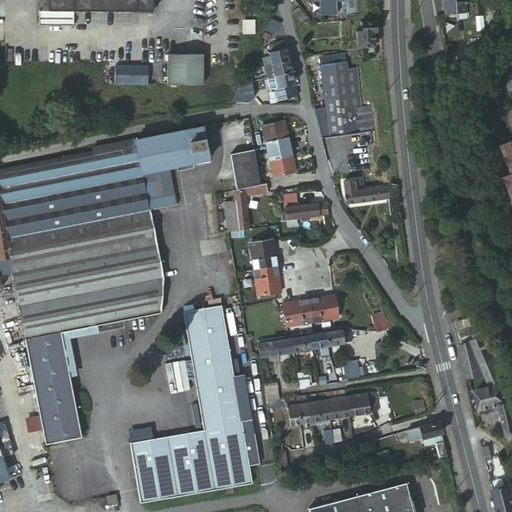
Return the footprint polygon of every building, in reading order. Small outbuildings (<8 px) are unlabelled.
[(43,0),(43,11),(51,11),(51,0),(43,0)] [(155,11),(154,0),(51,0),(51,11),(155,11)] [(313,0),(313,2),(322,2),(323,16),(339,15),(338,0),(313,0)] [(458,2),(444,4),(447,15),(462,13),(468,13),(467,2),(458,2)] [(308,18),(300,8),(295,13),(303,23),(308,18)] [(279,34),(281,22),(275,20),(273,33),(279,34)] [(376,21),(362,21),(362,30),(357,31),(358,47),(375,46),(374,31),(376,31),(376,21)] [(273,46),(275,52),(286,49),(285,42),(273,45),(273,46)] [(272,53),(269,54),(270,58),(272,65),(290,61),(287,49),(286,49),(275,52),(272,53)] [(483,56),(481,49),(468,51),(469,58),(483,56)] [(205,84),(204,53),(169,54),(169,84),(205,84)] [(321,58),(323,65),(349,61),(347,54),(321,58)] [(264,59),(266,67),(272,65),(270,58),(264,59)] [(290,61),(272,65),(275,76),(293,72),(290,61)] [(317,109),(324,138),(377,130),(374,105),(365,106),(359,67),(350,69),(349,61),(323,65),(329,107),(317,109)] [(116,84),(147,84),(147,65),(116,65),(116,84)] [(272,65),(266,67),(269,78),(275,76),(272,65)] [(299,96),(293,72),(275,76),(269,78),(272,90),(287,87),(290,99),(299,96)] [(251,82),(243,84),(235,100),(234,103),(235,104),(249,105),(254,97),(251,82)] [(269,150),(292,146),(286,120),(263,125),(269,150)] [(205,126),(138,141),(145,174),(173,167),(212,159),(205,126)] [(96,151),(18,167),(0,170),(0,179),(12,239),(152,209),(151,201),(145,174),(138,141),(138,139),(95,148),(96,151)] [(298,171),(292,146),(269,150),(269,151),(275,176),(298,171)] [(262,185),(261,181),(256,153),(256,149),(230,154),(236,189),(245,188),(254,187),(262,185)] [(173,167),(145,174),(151,201),(178,195),(173,167)] [(12,239),(0,179),(0,257),(1,261),(4,260),(16,257),(12,239)] [(357,190),(366,189),(365,180),(356,181),(357,190)] [(345,182),(346,192),(357,190),(356,181),(345,182)] [(268,184),(262,185),(254,187),(255,194),(269,192),(268,184)] [(366,189),(367,201),(391,198),(389,186),(366,189)] [(255,194),(254,187),(245,188),(246,196),(255,194)] [(239,215),(249,213),(246,196),(245,188),(236,189),(235,189),(236,199),(238,214),(239,215)] [(348,203),(367,201),(366,189),(357,190),(346,192),(348,203)] [(285,196),(286,208),(300,206),(299,194),(285,196)] [(152,209),(152,210),(180,205),(178,195),(151,201),(152,209)] [(238,214),(236,199),(226,200),(228,215),(238,214)] [(330,214),(328,203),(319,204),(321,215),(330,214)] [(302,218),(321,215),(319,204),(301,206),(302,218)] [(287,219),(302,218),(301,206),(300,206),(286,208),(287,219)] [(32,339),(69,331),(165,311),(168,285),(152,210),(152,209),(12,239),(16,257),(18,272),(32,339)] [(239,222),(250,221),(249,213),(239,215),(239,222)] [(228,215),(231,231),(240,230),(239,222),(239,215),(238,214),(228,215)] [(240,230),(251,228),(250,221),(239,222),(240,230)] [(256,268),(278,265),(275,240),(253,242),(256,268)] [(7,274),(18,272),(16,257),(4,260),(7,274)] [(281,292),(278,265),(256,268),(259,295),(281,292)] [(336,296),(310,300),(313,322),(340,318),(336,296)] [(313,322),(310,300),(284,304),(287,326),(313,322)] [(188,310),(194,345),(231,339),(225,304),(213,306),(188,310)] [(376,324),(378,332),(390,329),(387,321),(376,324)] [(344,332),(343,330),(327,333),(329,345),(345,343),(345,341),(344,332)] [(32,339),(41,384),(78,378),(69,331),(32,339)] [(329,345),(327,333),(311,335),(313,348),(323,346),(329,345)] [(311,335),(292,338),(294,351),(308,349),(313,348),(311,335)] [(484,336),(460,347),(467,379),(488,375),(499,372),(484,336)] [(291,338),(271,342),(272,355),(294,351),(292,338),(291,338)] [(213,458),(250,452),(231,339),(194,345),(203,401),(207,426),(208,428),(213,458)] [(259,344),(261,357),(272,355),(271,342),(259,344)] [(324,355),(331,354),(329,346),(329,345),(323,346),(324,355)] [(357,359),(342,362),(345,378),(364,374),(363,366),(358,367),(357,359)] [(300,371),(302,388),(305,388),(311,383),(310,371),(300,371)] [(504,384),(499,372),(488,375),(491,386),(476,390),(481,409),(495,405),(500,404),(511,401),(510,399),(506,400),(503,385),(504,384)] [(78,378),(41,384),(53,443),(89,436),(78,378)] [(265,383),(267,401),(275,400),(274,397),(277,396),(276,382),(265,383)] [(327,392),(328,400),(338,398),(348,397),(346,389),(337,390),(327,392)] [(376,392),(348,397),(351,416),(360,414),(380,411),(376,392)] [(298,397),(299,404),(309,403),(308,395),(298,397)] [(267,401),(269,411),(273,411),(273,407),(284,406),(289,406),(299,404),(298,397),(281,399),(278,400),(275,400),(267,401)] [(351,416),(348,397),(338,398),(341,417),(346,416),(351,416)] [(331,418),(341,417),(338,398),(328,400),(331,418)] [(318,401),(321,420),(331,418),(328,400),(324,400),(318,401)] [(203,401),(196,402),(200,427),(207,426),(203,401)] [(309,403),(312,421),(321,420),(318,401),(315,402),(309,403)] [(500,404),(502,409),(507,432),(511,430),(511,401),(500,404)] [(299,404),(302,423),(311,421),(312,421),(309,403),(299,404)] [(291,424),(302,423),(299,404),(289,406),(290,412),(291,424)] [(418,416),(427,414),(425,405),(416,406),(418,416)] [(443,433),(440,422),(422,426),(408,431),(411,441),(425,437),(443,433)] [(135,442),(140,472),(213,458),(208,428),(135,442)] [(333,429),(335,441),(341,440),(339,428),(333,429)] [(327,442),(335,441),(333,429),(325,430),(327,442)] [(445,441),(443,433),(425,437),(427,446),(438,443),(445,441)] [(273,439),(275,450),(283,449),(281,437),(273,439)] [(448,453),(445,441),(438,443),(441,455),(448,453)] [(0,481),(3,480),(12,477),(0,444),(0,481)] [(491,449),(484,451),(487,461),(494,459),(491,449)] [(376,453),(379,462),(389,459),(386,450),(376,453)] [(143,487),(252,466),(250,452),(213,458),(140,472),(143,487)] [(278,452),(279,461),(289,459),(288,453),(278,452)] [(289,459),(279,461),(279,463),(290,467),(289,459)] [(146,501),(147,501),(254,482),(252,466),(143,487),(146,501)] [(407,483),(310,507),(310,511),(410,511),(406,495),(411,494),(407,483)] [(511,483),(495,488),(499,504),(511,499),(511,483)] [(415,511),(411,494),(406,495),(410,511),(415,511)] [(108,497),(109,507),(118,505),(117,496),(108,497)] [(511,511),(511,499),(499,504),(501,511),(511,511)]
